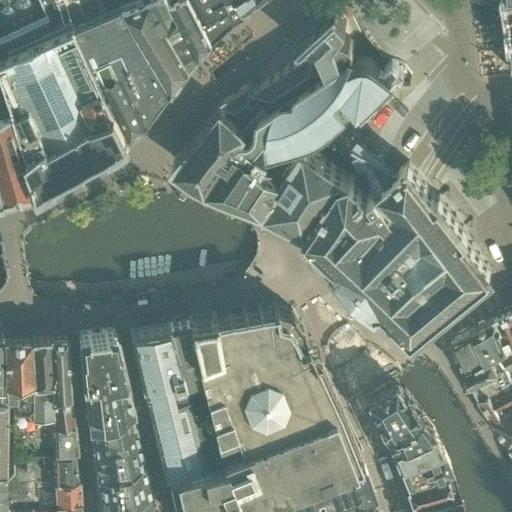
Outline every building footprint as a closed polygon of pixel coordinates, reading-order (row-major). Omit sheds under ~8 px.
[(19,210),(22,209),(29,223),(36,236),(103,200),(106,199),(103,193),(126,174),(113,158),(114,157),(108,144),(53,28),(39,0),(12,0),(31,39),(0,53),(0,144),(14,191),(19,210)] [(39,0),(53,28),(79,0),(84,0),(92,14),(98,12),(148,118),(172,86),(187,66),(188,64),(167,22),(173,0),(39,0)] [(113,158),(126,174),(156,137),(159,134),(147,119),(148,118),(98,12),(92,14),(84,0),(79,0),(53,28),(114,157),(113,158)] [(187,66),(201,81),(206,76),(213,70),(197,53),(200,50),(173,0),(167,22),(188,64),(187,66)] [(197,53),(213,70),(224,61),(207,41),(213,35),(194,0),(173,0),(200,50),(197,53)] [(194,0),(213,35),(243,6),(246,5),(243,0),(194,0)] [(415,21),(429,7),(422,0),(364,0),(385,20),(399,5),(415,21)] [(446,330),(432,314),(455,295),(492,266),(465,231),(468,228),(440,192),(437,195),(409,160),(399,168),(358,135),(352,142),(359,147),(353,152),(354,156),(356,160),(358,163),(360,167),(362,170),(367,175),(362,175),(359,176),(356,177),(355,178),(351,174),(351,176),(350,175),(349,175),(307,146),(288,128),(297,126),(301,124),(305,123),(309,121),(313,119),(316,117),(320,114),(323,111),(326,108),(328,107),(343,88),(346,91),(343,93),(344,95),(347,92),(358,104),(391,73),(374,60),(372,58),(370,57),(367,57),(365,56),(363,56),(360,56),(358,57),(348,59),(353,50),(353,48),(354,46),(354,44),(353,43),(353,41),(352,39),(351,38),(349,37),(348,36),(340,32),(346,22),(346,21),(335,9),(321,22),(317,18),(310,24),(314,29),(300,42),(308,51),(299,57),(299,58),(263,81),(263,80),(253,87),(251,82),(221,102),(198,131),(190,125),(184,120),(166,142),(163,146),(168,152),(166,154),(170,156),(179,161),(169,180),(171,182),(195,199),(223,213),(251,226),(294,246),(297,247),(390,333),(413,361),(420,355),(421,357),(446,330)] [(475,23),(478,47),(503,44),(500,20),(475,23)] [(172,86),(185,99),(191,92),(201,81),(187,66),(172,86)] [(147,119),(159,134),(161,132),(167,124),(171,119),(177,109),(185,99),(172,86),(148,118),(147,119)] [(0,192),(6,191),(7,192),(14,191),(0,144),(0,192)] [(165,178),(169,180),(179,161),(170,156),(166,154),(168,152),(163,146),(147,161),(156,171),(154,174),(157,175),(158,175),(161,177),(165,178)] [(0,226),(21,225),(29,223),(22,209),(19,210),(14,191),(7,192),(6,191),(0,192),(0,226)] [(21,225),(0,226),(1,234),(2,242),(12,242),(23,241),(23,240),(22,240),(22,232),(21,225)] [(203,379),(211,412),(222,456),(207,460),(163,470),(164,470),(163,471),(163,472),(166,472),(175,511),(205,511),(216,509),(234,500),(259,491),(260,494),(362,458),(359,450),(358,451),(347,423),(346,422),(346,421),(346,420),(343,414),(340,406),(340,405),(339,405),(338,402),(356,393),(350,383),(368,374),(364,364),(371,358),(318,306),(297,317),(292,309),(292,307),(290,306),(289,307),(276,304),(276,302),(275,302),(275,301),(271,302),(271,303),(266,301),(256,303),(256,301),(255,298),(252,295),(252,290),(253,289),(253,273),(209,286),(211,302),(199,303),(186,305),(187,316),(203,379)] [(29,378),(29,333),(27,301),(30,299),(27,276),(16,276),(5,276),(7,290),(0,289),(0,332),(3,333),(5,386),(5,393),(5,408),(12,407),(12,453),(30,452),(27,378),(29,378)] [(209,286),(197,287),(199,303),(211,302),(209,286)] [(197,287),(183,289),(186,305),(199,303),(197,287)] [(167,318),(168,318),(186,382),(203,379),(187,316),(186,305),(183,289),(162,292),(167,318)] [(126,323),(128,324),(146,399),(154,433),(153,433),(160,460),(161,461),(163,470),(207,460),(195,416),(186,382),(168,318),(167,318),(162,292),(122,298),(126,323)] [(115,331),(110,328),(126,323),(122,298),(91,303),(66,301),(69,331),(81,331),(78,335),(77,336),(86,413),(87,417),(87,418),(87,419),(88,419),(89,420),(131,413),(132,412),(133,412),(133,411),(133,410),(132,405),(117,341),(115,331)] [(66,301),(30,299),(27,301),(29,333),(64,331),(69,331),(66,301)] [(510,353),(511,358),(511,304),(496,312),(510,353)] [(472,375),(510,353),(496,312),(486,317),(484,315),(479,318),(479,320),(453,334),(457,343),(431,359),(450,389),(469,376),(472,375)] [(64,331),(29,333),(29,378),(27,378),(30,452),(73,450),(76,449),(74,434),(72,420),(68,390),(66,365),(67,365),(65,348),(64,331)] [(458,402),(479,389),(480,389),(479,389),(480,390),(511,370),(511,358),(510,353),(472,375),(469,376),(450,389),(458,402)] [(471,423),(493,410),(511,400),(511,370),(480,390),(479,389),(480,389),(479,389),(458,402),(471,423)] [(367,399),(383,429),(418,409),(404,392),(398,381),(388,379),(369,392),(367,399)] [(511,400),(493,410),(471,423),(486,449),(493,445),(486,434),(502,423),(510,435),(511,433),(511,400)] [(384,431),(390,446),(432,428),(433,427),(418,409),(383,429),(383,430),(383,431),(384,431)] [(93,449),(95,472),(96,474),(97,511),(121,511),(120,497),(150,492),(131,413),(89,420),(91,437),(89,437),(91,450),(93,449)] [(393,452),(405,481),(450,465),(441,445),(440,445),(432,428),(390,446),(393,452)] [(511,433),(510,435),(511,435),(493,445),(486,449),(498,470),(511,463),(511,433)] [(7,479),(0,479),(0,511),(54,511),(55,511),(39,511),(36,480),(75,477),(73,450),(30,452),(12,453),(13,455),(13,472),(7,479)] [(261,495),(246,499),(248,511),(312,511),(373,489),(362,458),(260,494),(261,495)] [(511,463),(498,470),(506,485),(511,482),(511,463)] [(405,482),(411,499),(457,487),(450,465),(405,481),(405,482)] [(78,477),(75,477),(36,480),(39,511),(55,511),(54,501),(76,499),(79,499),(78,477)] [(411,499),(415,511),(435,511),(462,506),(457,487),(411,499)] [(373,489),(312,511),(365,511),(378,507),(373,489)] [(154,511),(150,492),(120,497),(121,511),(154,511)] [(77,511),(76,499),(54,501),(55,511),(54,511),(77,511)] [(237,511),(234,500),(216,509),(217,511),(248,511),(246,499),(239,501),(241,511),(237,511)]
